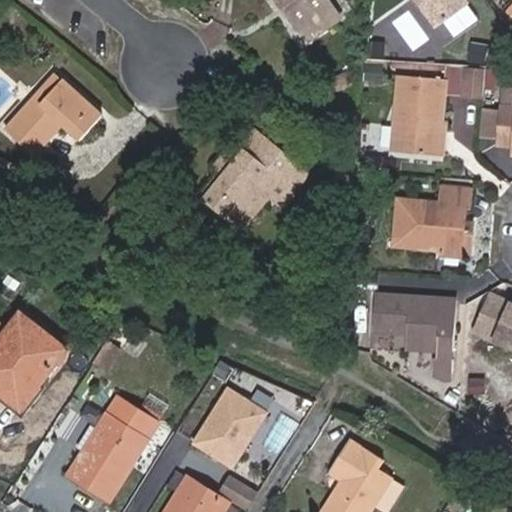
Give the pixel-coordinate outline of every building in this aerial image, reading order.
[(338,20),(324,0),(279,0),(308,41),(338,20)] [(418,0),(436,24),(468,0),(418,0)] [(414,50),(429,39),(408,11),(393,22),(414,50)] [(363,81),(380,81),(380,63),(363,63),(363,81)] [(487,66),(469,65),(467,93),(485,94),(487,66)] [(436,122),(442,122),(446,78),(402,75),(395,152),(433,155),(436,122)] [(57,76),(33,101),(40,108),(63,81),(57,76)] [(40,108),(33,101),(6,131),(35,155),(63,124),(80,140),(102,116),(63,81),(40,108)] [(502,103),(511,103),(511,85),(504,85),(502,103)] [(511,103),(502,103),(502,106),(500,136),(499,140),(511,140),(511,103)] [(481,134),(500,136),(502,106),(484,104),(481,134)] [(453,118),(451,148),(473,150),(475,120),(453,118)] [(449,122),(442,122),(436,122),(433,155),(446,156),(449,122)] [(243,148),(219,176),(201,198),(242,230),(268,199),(281,183),(293,192),(309,172),(258,131),(243,148)] [(211,170),(219,176),(243,148),(234,141),(211,170)] [(281,183),(268,199),(280,209),(293,192),(281,183)] [(402,238),(472,244),(473,227),(463,226),(465,204),(470,204),(471,187),(443,185),(442,201),(399,197),(397,231),(403,232),(402,238)] [(454,379),(459,299),(379,292),(376,329),(409,333),(408,347),(440,349),(440,357),(435,356),(435,371),(446,378),(454,379)] [(511,301),(497,339),(511,344),(511,301)] [(23,313),(0,342),(0,391),(23,408),(69,349),(23,313)] [(109,371),(117,347),(104,343),(96,366),(109,371)] [(186,444),(230,470),(266,411),(223,384),(186,444)] [(118,397),(107,414),(128,426),(138,409),(118,397)] [(107,414),(69,474),(112,501),(161,423),(138,409),(128,426),(107,414)] [(380,511),(388,511),(402,482),(376,470),(383,456),(343,438),(326,474),(334,478),(317,511),(368,511),(371,508),(380,511)] [(189,476),(166,511),(226,511),(232,503),(189,476)]
